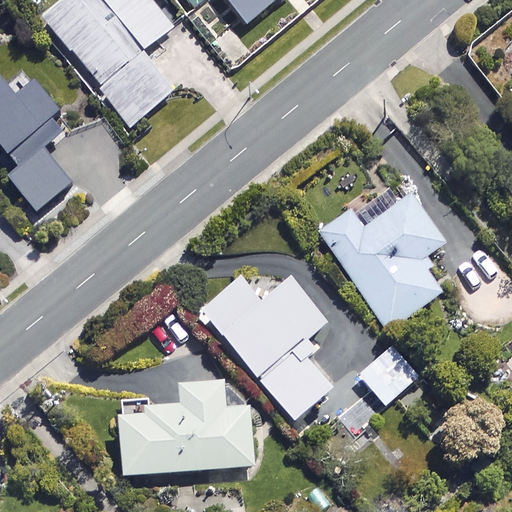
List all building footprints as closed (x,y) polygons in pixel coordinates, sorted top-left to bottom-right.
[(170,30),(144,0),(62,0),(40,20),(102,92),(99,94),(129,129),(171,93),(139,56),(170,30)] [(203,0),(184,0),(193,9),(203,0)] [(221,0),(245,28),(276,0),(221,0)] [(41,154),(66,132),(29,88),(12,102),(0,87),(0,152),(15,171),(5,179),(35,214),(68,186),(41,154)] [(441,248),(407,199),(360,232),(348,214),(318,234),(386,333),(438,297),(417,265),(441,248)] [(301,361),(314,350),(306,340),(324,325),(287,281),(257,306),(236,281),(197,313),(291,425),(329,394),(301,361)] [(417,379),(391,349),(357,378),(383,408),(417,379)] [(246,405),(224,385),(175,389),(177,409),(147,412),(147,403),(114,405),(120,479),(251,469),(246,405)]
